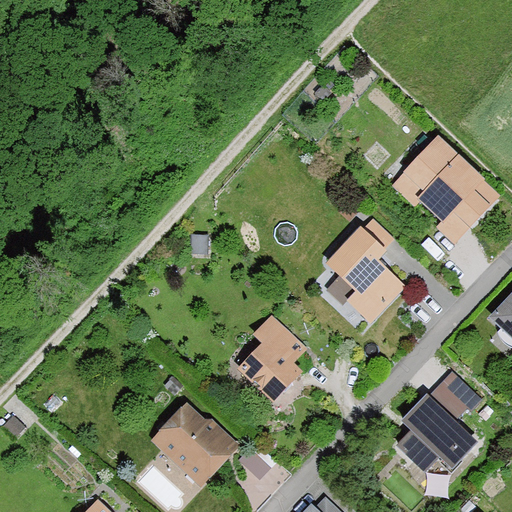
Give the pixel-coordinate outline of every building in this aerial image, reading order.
[(437,142),(407,174),(428,193),(421,200),(443,221),(453,210),(469,225),(485,208),(469,193),(480,182),(437,142)] [(370,320),(401,287),(373,262),(382,253),(360,232),(329,265),(357,291),(348,300),(370,320)] [(511,334),(511,300),(495,319),(511,334)] [(292,385),(290,383),(298,374),(289,365),(303,351),(270,320),(255,336),(264,345),(241,369),(274,400),(283,391),(285,393),(292,385)] [(431,395),(451,414),(461,404),(470,412),(481,401),(452,373),(431,395)] [(460,459),(474,444),(426,398),(403,423),(413,432),(399,447),(425,472),(439,457),(443,460),(451,451),(460,459)] [(157,441),(200,482),(229,451),(214,437),(214,429),(209,425),(201,425),(185,410),(157,441)] [(266,467),(271,456),(248,445),(243,456),(266,467)]
